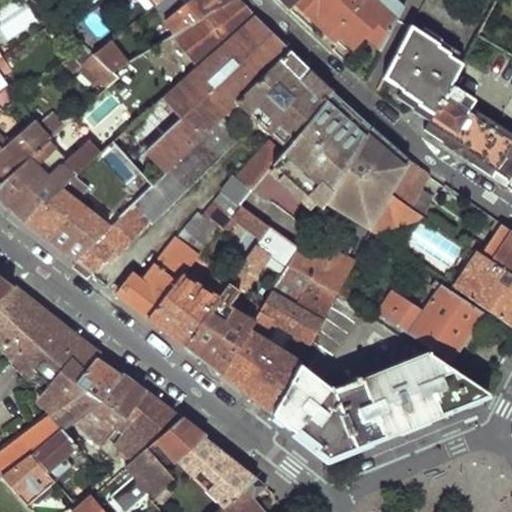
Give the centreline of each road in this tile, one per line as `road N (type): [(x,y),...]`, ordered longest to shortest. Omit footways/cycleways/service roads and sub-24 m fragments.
road 1 (residential): [(0,236),(327,497)]
road 2 (residential): [(511,212),(420,147),(261,0)]
road 3 (residential): [(502,434),(327,497)]
